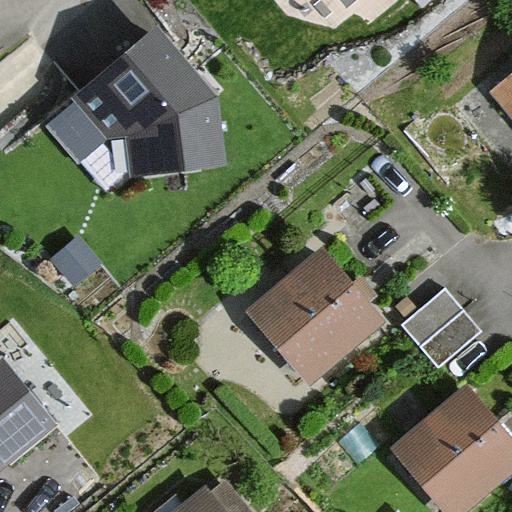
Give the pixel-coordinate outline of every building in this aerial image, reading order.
[(211,91),(143,21),(65,94),(108,141),(127,140),(130,174),(222,167),(211,91)] [(511,89),(500,99),(511,113),(511,89)] [(321,262),(252,320),(309,388),(378,330),(321,262)] [(444,298),(408,329),(440,365),(476,334),(444,298)] [(0,475),(51,432),(1,372),(0,372),(0,475)] [(511,461),(465,405),(400,459),(444,511),(462,511),(511,470),(511,461)] [(215,511),(205,499),(189,511),(215,511)]
